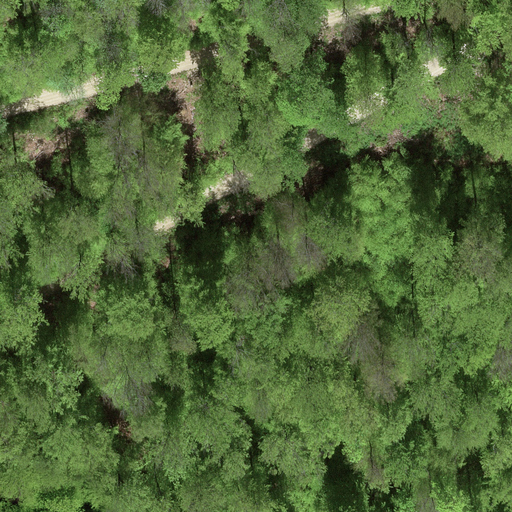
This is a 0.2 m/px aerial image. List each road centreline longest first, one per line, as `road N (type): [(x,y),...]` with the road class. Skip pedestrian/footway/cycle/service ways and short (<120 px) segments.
road 1 (track): [(0,312),(511,26)]
road 2 (track): [(390,0),(0,110)]
